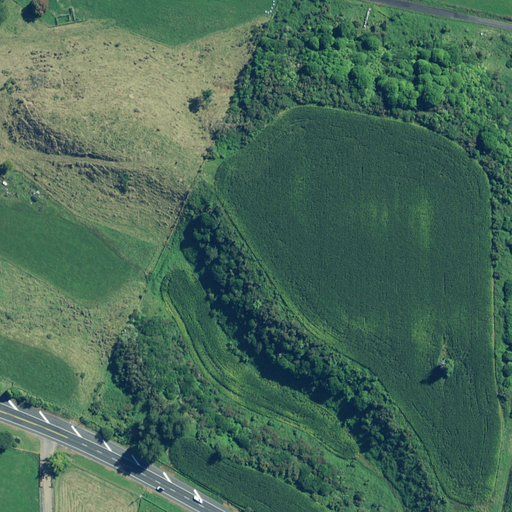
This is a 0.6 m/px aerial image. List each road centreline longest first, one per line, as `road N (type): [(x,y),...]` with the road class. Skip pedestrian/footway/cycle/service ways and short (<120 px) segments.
road 1 (trunk): [(0,411),(213,511)]
road 2 (unclassified): [(511,27),(381,0)]
